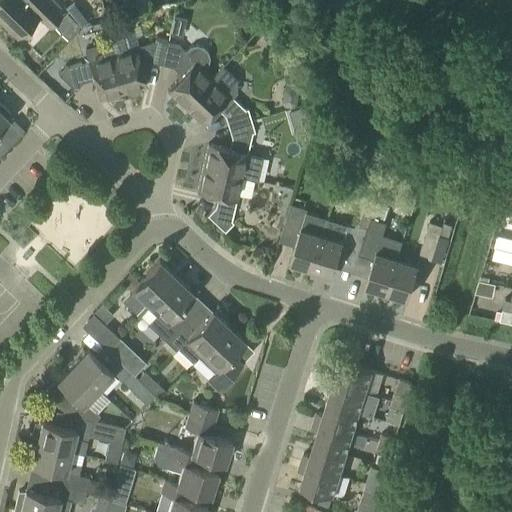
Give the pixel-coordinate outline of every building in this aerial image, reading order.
[(49,0),(39,0),(33,7),(25,0),(0,0),(0,17),(17,34),(36,15),(49,27),(63,13),(49,0)] [(231,19),(243,6),(236,0),(227,0),(220,9),(231,19)] [(151,61),(162,64),(167,41),(155,38),(154,40),(126,48),(116,16),(102,20),(108,41),(111,53),(122,91),(146,84),(140,64),(151,61)] [(111,53),(108,41),(84,48),(88,60),(68,65),(66,63),(57,72),(75,89),(83,80),(94,77),(100,98),(122,91),(111,53)] [(179,43),(167,41),(162,64),(172,66),(181,74),(167,89),(185,106),(212,77),(203,68),(207,64),(209,57),(207,50),(202,45),(195,44),(189,46),(184,51),(179,47),(179,43)] [(228,127),(250,120),(247,108),(244,109),(232,97),(236,92),(236,78),(222,66),(212,77),(185,106),(202,122),(216,107),(225,115),(228,127)] [(0,155),(11,143),(0,133),(0,124),(8,116),(11,113),(0,102),(0,155)] [(202,167),(241,177),(241,176),(256,180),(262,155),(247,152),(252,132),(254,132),(250,120),(228,127),(231,138),(229,147),(208,142),(202,167)] [(231,219),(241,177),(202,167),(197,189),(218,194),(216,204),(207,214),(224,230),(233,221),(231,219)] [(310,268),(326,218),(307,212),(307,209),(290,204),(284,223),(300,228),(289,261),(310,268)] [(363,238),(370,217),(359,213),(354,227),(326,218),(310,268),(332,275),(343,241),(359,246),(361,237),(363,238)] [(386,292),(397,259),(385,255),(389,241),(378,238),(384,221),(370,217),(363,238),(373,241),(370,250),(375,251),(364,285),(386,292)] [(432,260),(442,225),(430,221),(419,256),(432,260)] [(132,287),(134,288),(129,293),(137,300),(130,307),(138,315),(145,308),(176,275),(159,258),(132,287)] [(397,259),(386,292),(407,299),(418,266),(397,259)] [(165,340),(184,320),(174,311),(193,290),(176,275),(145,308),(155,317),(149,325),(165,340)] [(511,295),(511,300),(504,299),(499,321),(510,323),(511,315),(511,295)] [(193,362),(229,324),(212,308),(193,329),(184,320),(165,340),(175,349),(177,347),(193,362)] [(229,324),(193,362),(198,357),(213,372),(207,378),(217,387),(242,361),(232,352),(245,339),(229,324)] [(107,326),(95,338),(107,350),(119,337),(107,326)] [(72,363),(97,387),(113,371),(87,347),(72,363)] [(364,392),(364,391),(370,371),(338,361),(334,374),(328,372),(325,380),(364,392)] [(97,387),(72,363),(57,379),(75,396),(62,410),(62,412),(91,420),(102,421),(102,418),(97,412),(109,399),(97,387)] [(144,370),(137,378),(155,395),(156,395),(159,398),(166,391),(144,370)] [(147,404),(155,395),(137,378),(129,371),(121,380),(147,404)] [(391,401),(406,405),(409,396),(412,383),(399,379),(395,392),(394,392),(391,401)] [(357,412),(364,392),(325,380),(322,390),(328,392),(325,403),(357,413),(357,412)] [(190,450),(200,453),(225,461),(231,438),(210,432),(217,408),(192,400),(184,426),(196,430),(190,450)] [(404,412),(406,405),(391,401),(389,407),(404,412)] [(351,433),(357,413),(325,403),(321,416),(315,414),(313,422),(351,433)] [(124,427),(102,421),(91,420),(62,412),(56,411),(53,422),(42,419),(41,421),(34,421),(30,437),(37,440),(36,441),(71,449),(70,451),(84,454),(88,436),(121,444),(124,427)] [(400,425),(402,416),(386,411),(384,420),(400,425)] [(344,454),(351,433),(313,422),(310,432),(315,434),(312,444),(344,454)] [(378,442),(393,446),(396,438),(381,433),(378,442)] [(200,453),(190,450),(158,440),(153,456),(157,464),(179,471),(176,482),(190,487),(210,493),(217,470),(197,464),(200,453)] [(68,461),(70,451),(71,449),(36,441),(31,463),(55,468),(52,482),(85,490),(88,477),(78,474),(81,464),(68,461)] [(391,454),(393,446),(378,442),(376,449),(391,454)] [(338,476),(344,454),(312,444),(309,457),(302,455),(299,464),(338,476)] [(331,496),(338,476),(299,464),(297,473),(303,475),(300,486),(331,496)] [(365,484),(380,489),(385,471),(371,466),(365,484)] [(190,487),(176,482),(163,478),(159,491),(172,495),(166,511),(204,511),(207,504),(187,497),(190,487)] [(82,502),(85,490),(52,482),(49,493),(25,487),(25,490),(18,490),(13,507),(32,511),(67,511),(70,500),(82,502)] [(380,489),(365,484),(355,511),(372,511),(378,495),(380,489)] [(107,497),(108,495),(97,492),(94,506),(104,508),(107,497)]
